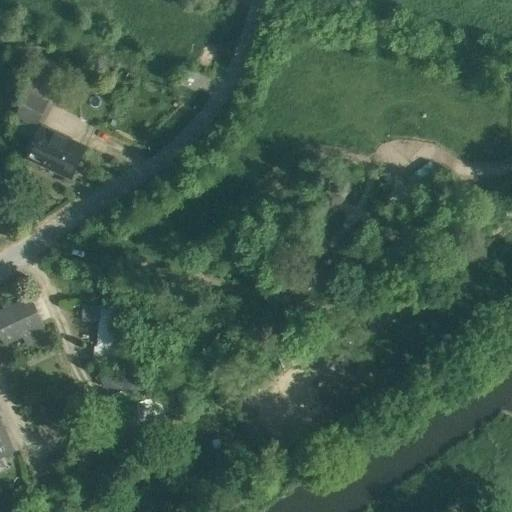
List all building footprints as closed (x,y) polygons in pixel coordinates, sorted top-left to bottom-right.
[(23,69),(22,90),(27,93),(41,99),(49,81),(23,69)] [(27,93),(17,114),(38,124),(48,102),(41,99),(27,93)] [(32,146),(42,126),(38,124),(17,114),(17,134),(32,146)] [(87,147),(42,126),(32,146),(27,157),(72,178),(87,147)] [(31,299),(0,313),(0,326),(6,341),(25,333),(29,342),(47,334),(31,299)] [(119,322),(100,320),(99,347),(116,348),(119,322)] [(99,347),(97,347),(96,358),(118,359),(119,349),(116,348),(99,347)] [(145,402),(130,407),(136,422),(151,416),(145,402)] [(0,455),(12,451),(0,422),(0,455)]
